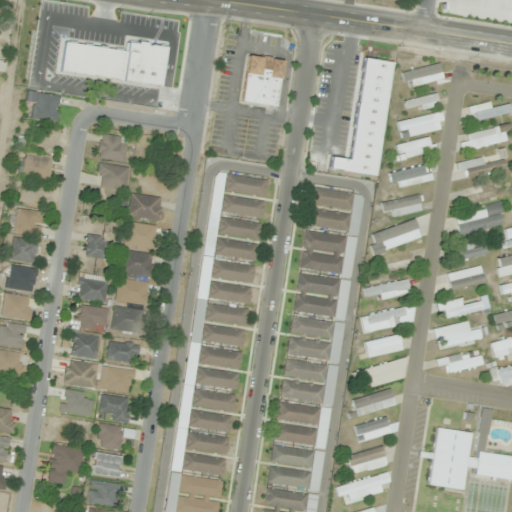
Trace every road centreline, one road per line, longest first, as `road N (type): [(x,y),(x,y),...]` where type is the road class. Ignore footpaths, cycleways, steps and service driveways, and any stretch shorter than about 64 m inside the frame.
road 1 (residential): [(207,1),(139,511)]
road 2 (residential): [(316,18),(239,511)]
road 3 (residential): [(511,92),(467,87),(397,511)]
road 4 (tertiary): [(511,46),(199,0)]
road 5 (residential): [(194,127),(88,118),(77,130),(54,278)]
road 6 (residential): [(19,511),(54,278)]
